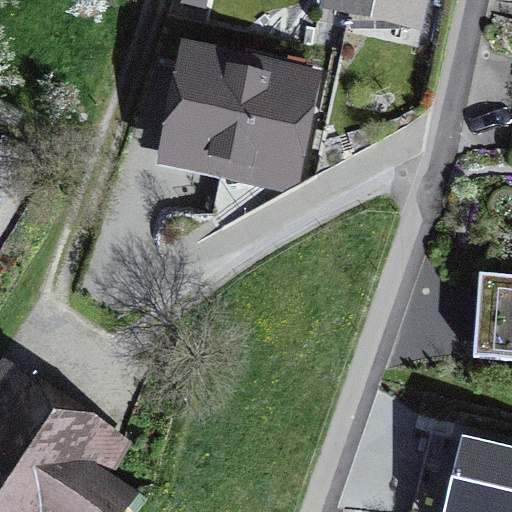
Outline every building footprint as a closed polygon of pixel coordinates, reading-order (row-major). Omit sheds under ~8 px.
[(340,0),(333,36),(430,55),(440,0),(340,0)] [(292,188),(326,59),(183,22),(149,151),(292,188)] [(511,370),(511,293),(487,292),(484,369),(511,370)] [(132,453),(14,380),(0,402),(0,511),(137,511),(142,506),(111,487),(132,453)] [(511,511),(511,501),(456,489),(450,511),(511,511)]
